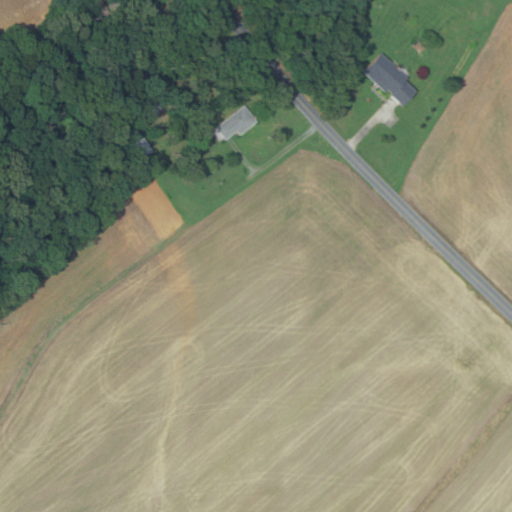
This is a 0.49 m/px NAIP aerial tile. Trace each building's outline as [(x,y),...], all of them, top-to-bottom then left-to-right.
[(101,0),(110,12),(98,20),(90,8),(101,0)] [(151,33),(134,8),(144,0),(152,0),(168,21),(151,33)] [(103,25),(107,32),(101,35),(97,28),(103,25)] [(119,32),(127,46),(109,56),(101,41),(119,32)] [(399,105),(383,89),(380,92),(360,72),(378,53),(404,78),(401,81),(412,91),(399,105)] [(128,88),(136,99),(118,112),(110,100),(128,88)] [(139,124),(131,112),(139,107),(135,102),(142,97),(145,102),(154,97),(161,110),(139,124)] [(222,139),(212,127),(241,105),(254,121),(235,135),(232,131),(222,139)] [(134,126),(140,135),(131,141),(125,133),(134,126)] [(138,159),(129,145),(141,137),(150,151),(138,159)]
